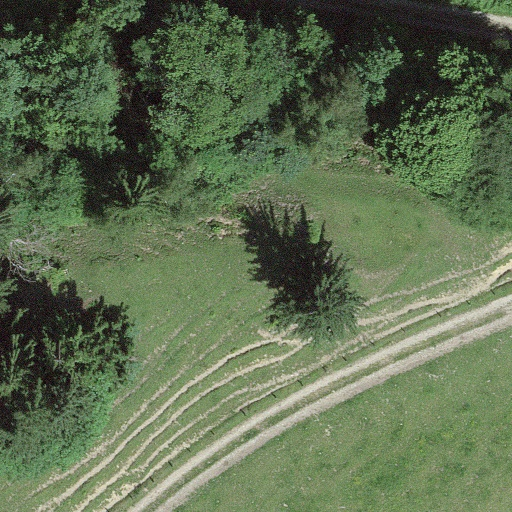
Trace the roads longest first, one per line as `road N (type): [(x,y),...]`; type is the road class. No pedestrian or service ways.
road 1 (track): [(511,344),(271,511)]
road 2 (track): [(317,0),(511,32)]
